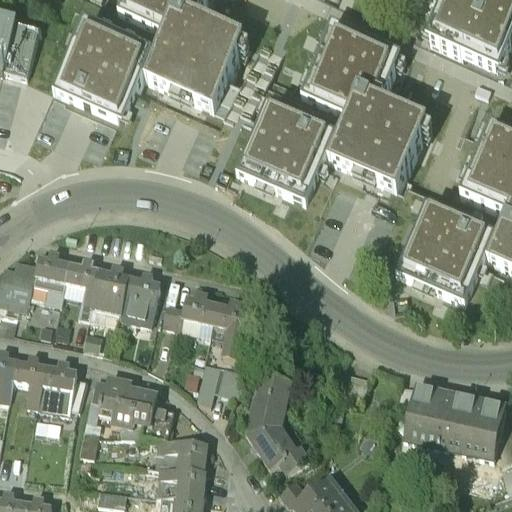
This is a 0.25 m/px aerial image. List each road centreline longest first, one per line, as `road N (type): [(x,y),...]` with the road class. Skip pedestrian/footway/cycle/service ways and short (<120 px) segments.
road 1 (tertiary): [(511,356),(489,363),(422,354),(363,330),(241,233),(193,206),(150,195),(79,196),(4,230)]
road 2 (residential): [(0,344),(134,377),(174,400),(236,472)]
road 3 (residential): [(4,230),(42,250),(238,292)]
